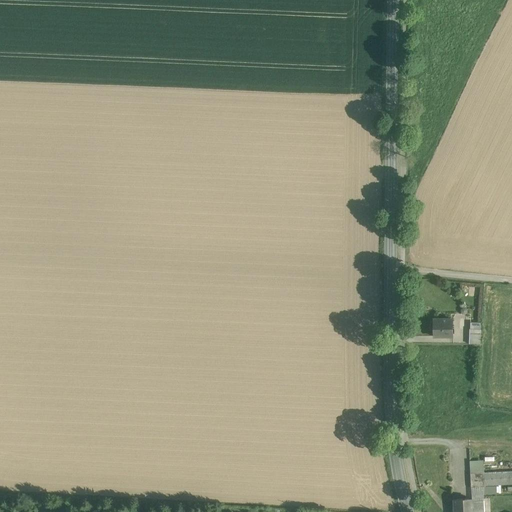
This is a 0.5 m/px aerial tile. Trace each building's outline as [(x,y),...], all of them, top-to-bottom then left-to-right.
[(453,318),(434,319),(434,336),(453,336),(453,318)] [(480,345),(481,336),(469,336),(469,345),(480,345)] [(511,420),(469,420),(468,436),(511,436),(511,420)] [(511,469),(483,472),(484,486),(511,483),(511,469)] [(483,472),(470,472),(471,487),(484,486),(483,472)] [(473,499),(455,500),(455,511),(473,511),(474,511),(484,510),(483,501),(473,501),(473,499)]
